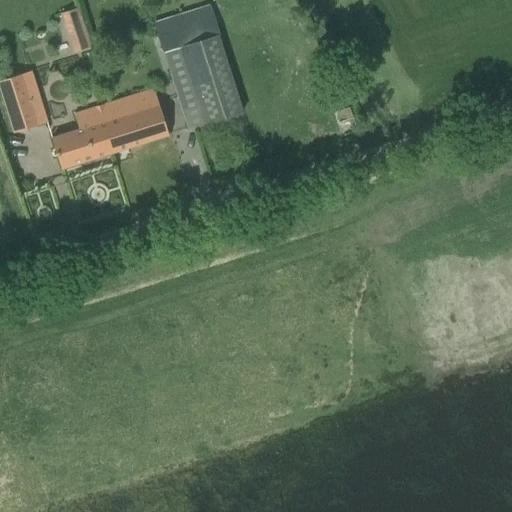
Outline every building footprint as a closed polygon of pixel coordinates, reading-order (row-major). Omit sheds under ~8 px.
[(155,23),(188,130),(242,113),(209,6),(155,23)] [(64,27),(73,53),(91,48),(82,21),(64,27)] [(0,81),(0,89),(14,133),(46,123),(30,72),(0,81)] [(104,130),(112,153),(168,136),(153,89),(109,103),(114,119),(107,121),(109,128),(104,130)] [(51,139),(61,170),(112,153),(104,130),(109,128),(107,121),(114,119),(109,103),(74,115),(79,130),(51,139)]
